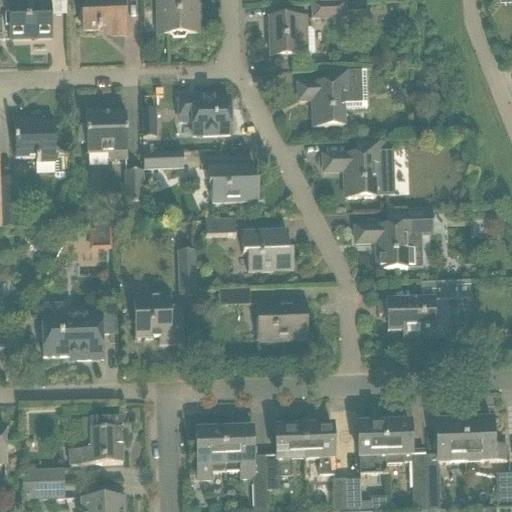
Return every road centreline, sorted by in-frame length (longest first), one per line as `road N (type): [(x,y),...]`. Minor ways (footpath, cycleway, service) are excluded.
road 1 (residential): [(349,388),(346,285),(234,73)]
road 2 (residential): [(0,83),(234,73)]
road 3 (residential): [(165,393),(349,388)]
road 4 (residential): [(165,393),(0,398)]
road 5 (residential): [(349,388),(511,382)]
road 6 (residential): [(511,126),(470,26),(470,0)]
